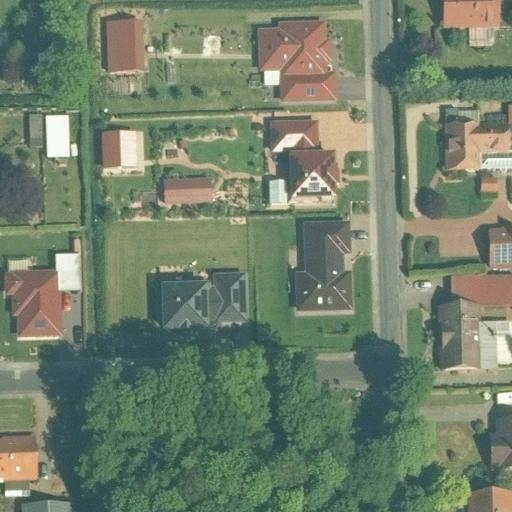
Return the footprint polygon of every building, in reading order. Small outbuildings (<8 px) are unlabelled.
[(499,34),(498,0),(442,0),(443,36),(499,34)] [(285,32),(263,33),(265,75),(285,74),(287,108),(343,105),(341,76),(333,76),(331,24),(285,26),(285,32)] [(107,76),(143,76),(143,25),(106,25),(107,76)] [(47,161),(70,160),(68,118),(45,120),(47,161)] [(271,161),(319,160),(318,128),(270,129),(271,161)] [(446,132),(448,173),(482,171),(482,169),(481,152),(506,151),(508,151),(507,130),(446,132)] [(136,134),(102,136),(103,173),(137,172),(136,134)] [(336,162),(288,163),(288,211),(337,211),(336,162)] [(212,208),(211,184),(163,185),(164,210),(212,208)] [(351,228),(303,229),(304,280),(296,280),(297,320),(353,318),(352,279),(345,279),(345,262),(352,262),(351,228)] [(511,231),(487,232),(488,271),(511,270),(511,231)] [(160,288),(161,338),(211,337),(210,326),(248,326),(245,276),(213,277),(213,288),(160,288)] [(12,303),(12,323),(17,323),(18,344),(62,343),(61,298),(58,298),(58,278),(5,278),(5,303),(12,303)] [(482,310),(436,312),(438,380),(498,379),(498,371),(511,370),(511,328),(482,329),(482,310)] [(511,425),(494,426),(494,442),(490,442),(491,478),(500,477),(500,480),(511,479),(511,425)] [(38,487),(37,441),(0,442),(0,447),(0,446),(0,484),(4,485),(4,488),(38,487)] [(511,511),(511,499),(467,501),(466,511),(511,511)]
